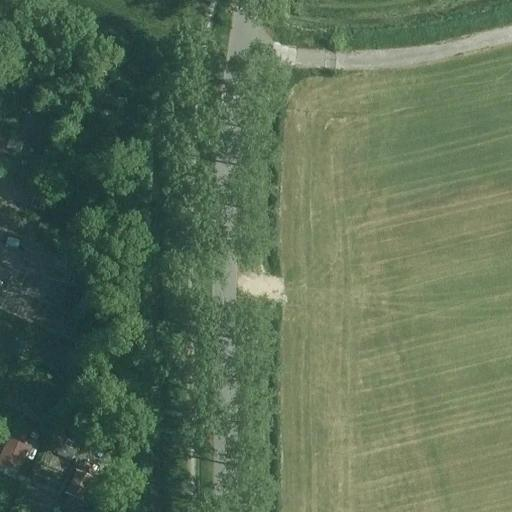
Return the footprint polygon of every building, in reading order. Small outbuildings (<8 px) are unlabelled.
[(35,68),(45,72),(48,66),(38,62),(35,68)] [(55,72),(47,92),(64,99),(71,79),(55,72)] [(35,237),(50,243),(57,228),(42,221),(35,237)] [(90,273),(75,267),(70,279),(85,285),(90,273)] [(41,365),(77,380),(87,358),(51,343),(41,365)] [(8,443),(0,459),(0,465),(19,474),(29,452),(25,450),(26,446),(21,444),(20,448),(8,443)] [(79,474),(77,473),(66,495),(84,503),(94,481),(93,480),(96,473),(82,466),(79,474)]
